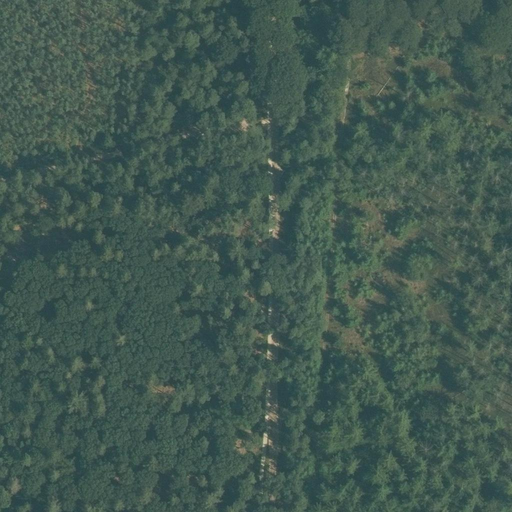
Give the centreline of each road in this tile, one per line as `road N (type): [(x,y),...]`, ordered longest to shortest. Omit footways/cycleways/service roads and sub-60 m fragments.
road 1 (track): [(348,0),(311,511)]
road 2 (track): [(271,511),(276,111)]
road 3 (track): [(276,111),(0,181)]
